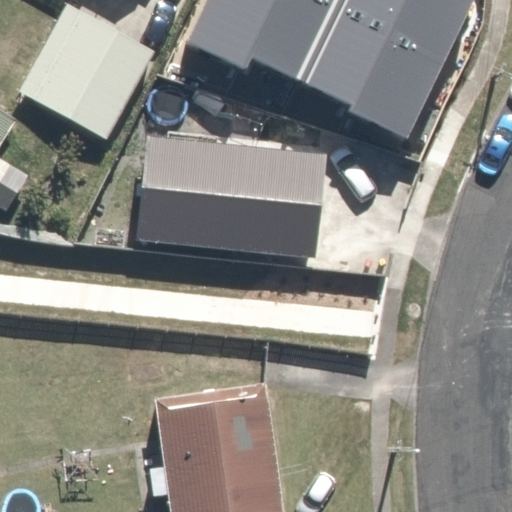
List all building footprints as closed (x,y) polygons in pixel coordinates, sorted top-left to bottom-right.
[(379,0),(220,0),(197,56),(231,71),(241,49),(270,61),(262,79),(284,89),(290,73),(339,94),(379,0)] [(156,48),(70,1),(18,94),(104,142),(156,48)] [(0,146),(15,123),(0,113),(0,146)] [(238,199),(235,258),(322,263),(325,204),(238,199)] [(157,401),(167,465),(146,468),(150,494),(170,491),(173,511),(291,511),(273,384),(157,401)]
